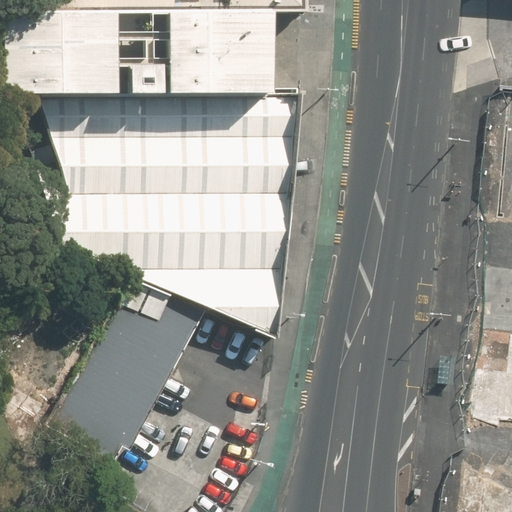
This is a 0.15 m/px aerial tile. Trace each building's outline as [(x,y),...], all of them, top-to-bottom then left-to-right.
[(285,15),(284,0),(43,0),(44,17),(262,15),(285,15)] [(262,95),(262,15),(44,17),(0,17),(0,97),(33,97),(262,95)] [(291,95),(262,95),(33,97),(54,163),(35,169),(55,242),(127,274),(203,309),(273,340),(291,95)] [(127,274),(44,427),(66,439),(110,463),(119,446),(127,450),(203,309),(127,274)] [(32,291),(0,348),(0,364),(50,392),(88,322),(32,291)] [(438,356),(436,384),(450,385),(453,357),(438,356)] [(511,511),(511,492),(466,469),(460,511),(511,511)]
